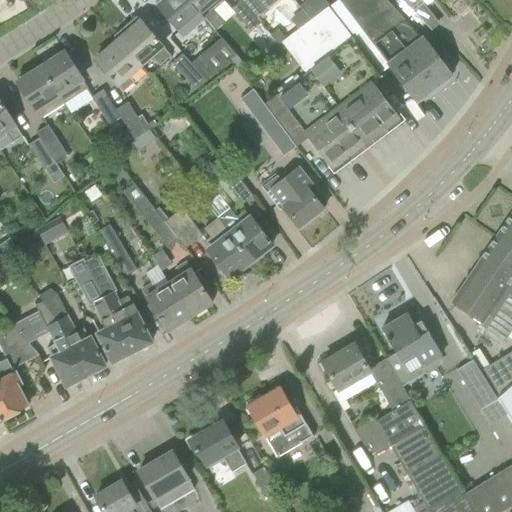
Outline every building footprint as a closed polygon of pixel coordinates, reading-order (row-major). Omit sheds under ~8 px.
[(183,36),(204,18),(188,0),(155,0),(154,1),(183,36)] [(214,11),(224,2),(222,0),(188,0),(204,18),(215,31),(224,23),(214,11)] [(260,23),(256,18),(241,0),(230,10),(250,32),(260,23)] [(256,18),(274,2),(272,0),(241,0),(256,18)] [(385,0),(338,0),(416,102),(451,76),(422,37),(421,38),(385,0)] [(377,74),(351,38),(328,8),(281,43),(304,74),(265,104),(297,147),(308,138),(331,167),(397,116),(369,80),(377,74)] [(113,36),(139,66),(151,57),(159,66),(170,57),(136,17),(113,36)] [(277,29),(271,35),(279,44),(285,38),(277,29)] [(139,66),(113,36),(117,41),(94,60),(122,93),(134,83),(128,76),(139,66)] [(206,81),(235,56),(220,39),(191,64),(206,81)] [(64,53),(42,67),(66,104),(88,89),(75,69),(64,53)] [(191,64),(190,65),(182,55),(171,64),(185,80),(179,86),(188,97),(206,81),(191,64)] [(42,67),(17,83),(28,100),(36,112),(37,112),(41,119),(66,104),(42,67)] [(246,95),(239,100),(254,119),(255,118),(267,109),(252,90),(246,95)] [(116,111),(115,111),(102,91),(90,99),(109,127),(120,119),(135,141),(116,111)] [(0,149),(1,151),(22,137),(0,102),(0,149)] [(140,117),(137,119),(127,104),(116,111),(135,141),(154,125),(153,122),(146,126),(140,117)] [(62,158),(66,156),(47,126),(36,133),(55,164),(56,166),(64,161),(62,158)] [(280,129),(268,138),(283,157),(296,147),(294,145),(289,139),(281,128),(280,129)] [(44,171),(55,164),(36,133),(35,134),(38,139),(28,146),(44,171)] [(276,175),(261,187),(279,211),(284,207),(300,228),(323,209),(307,188),(311,185),(298,168),(281,181),(276,175)] [(234,173),(224,181),(242,205),(252,197),(234,173)] [(137,188),(136,189),(133,185),(123,194),(167,248),(177,240),(185,250),(186,249),(165,223),(137,188)] [(186,249),(203,236),(181,209),(165,223),(186,249)] [(244,213),(236,219),(229,211),(218,219),(251,262),(271,246),(248,216),(247,217),(244,213)] [(511,212),(497,235),(511,245),(511,212)] [(60,217),(36,230),(42,242),(66,229),(60,217)] [(229,278),(251,262),(218,219),(203,230),(209,239),(202,244),(229,278)] [(125,278),(136,271),(109,226),(98,233),(125,278)] [(511,245),(497,235),(451,303),(481,324),(479,326),(504,342),(511,330),(511,245)] [(34,238),(25,243),(28,249),(38,244),(34,238)] [(98,256),(84,263),(87,269),(132,352),(151,343),(135,312),(127,296),(118,301),(113,291),(116,290),(98,256)] [(212,304),(201,287),(186,263),(175,269),(178,276),(168,282),(190,317),(212,304)] [(87,269),(74,276),(88,304),(91,302),(104,328),(96,332),(112,363),(132,352),(87,269)] [(151,284),(141,290),(145,296),(167,332),(190,317),(168,282),(155,290),(151,284)] [(85,377),(56,322),(42,303),(34,307),(57,352),(49,356),(65,387),(85,377)] [(64,310),(52,316),(56,322),(85,377),(105,367),(95,349),(89,336),(87,337),(82,329),(75,333),(64,310)] [(395,354),(386,359),(398,380),(417,370),(420,375),(425,371),(426,373),(436,367),(433,360),(441,356),(421,323),(414,327),(407,314),(381,329),(395,354)] [(0,416),(2,420),(27,407),(15,386),(19,384),(11,369),(37,355),(31,344),(27,337),(20,322),(0,332),(0,348),(6,360),(0,362),(0,416)] [(367,364),(365,365),(354,345),(322,363),(338,390),(344,401),(374,383),(392,412),(408,402),(398,385),(400,384),(398,380),(386,359),(373,366),(372,365),(370,364),(367,364)] [(497,399),(511,385),(511,366),(501,358),(479,372),(497,400),(497,399)] [(497,400),(479,372),(472,360),(456,371),(481,411),(497,401),(497,400)] [(511,385),(497,399),(511,423),(511,385)] [(295,408),(291,410),(279,389),(248,407),(277,457),(312,437),(295,408)] [(503,511),(511,506),(511,424),(497,401),(481,411),(511,461),(511,465),(465,495),(474,511),(503,511)] [(373,420),(354,431),(364,448),(367,447),(373,457),(390,447),(410,481),(427,510),(461,490),(408,402),(392,412),(374,422),(373,420)] [(238,450),(232,440),(222,423),(204,433),(202,432),(188,440),(205,470),(222,460),(231,474),(245,465),(237,451),(238,450)] [(194,490),(193,488),(171,452),(138,472),(160,510),(194,490)] [(268,503),(281,495),(264,468),(252,475),(268,503)] [(121,482),(95,497),(103,511),(150,511),(137,489),(128,494),(125,489),(121,482)] [(474,511),(465,495),(464,495),(461,490),(427,510),(423,511),(474,511)]
